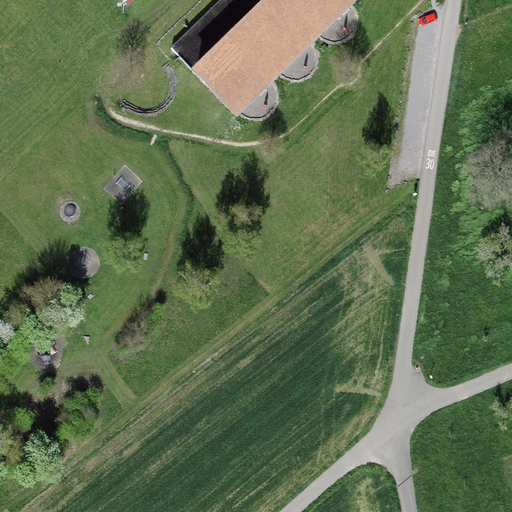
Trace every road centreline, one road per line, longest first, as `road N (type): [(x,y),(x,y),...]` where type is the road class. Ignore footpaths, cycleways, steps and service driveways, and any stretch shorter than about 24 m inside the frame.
road 1 (residential): [(411,511),(401,371),(452,0)]
road 2 (track): [(511,369),(402,418),(294,511)]
